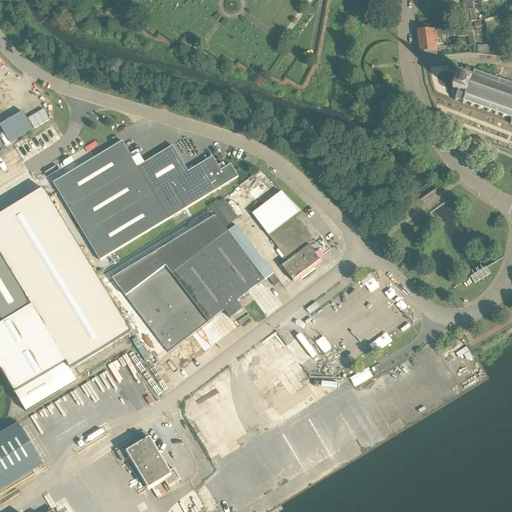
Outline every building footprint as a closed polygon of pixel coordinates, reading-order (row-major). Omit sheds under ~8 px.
[(456,0),(462,0),(466,12),(474,9),(472,2),(473,2),(472,0),(455,0),(456,0)] [(474,9),(466,12),(455,15),(461,31),(473,32),(470,23),(477,21),(476,20),(475,14),(474,9)] [(442,30),(418,31),(422,58),(423,59),(437,57),(437,56),(437,52),(438,52),(437,45),(443,44),(443,39),(443,32),(442,30)] [(490,77),(483,75),(484,73),(482,72),(481,74),(475,72),(476,70),(474,70),(474,71),(468,69),(468,68),(466,67),(466,68),(465,68),(464,70),(465,70),(463,77),(458,75),(453,89),(458,91),(456,98),(454,97),(454,99),(455,99),(455,101),(456,101),(457,100),(463,102),(462,104),(464,104),(465,103),(471,105),(470,107),(472,107),(472,106),(478,108),(478,109),(480,110),(480,109),(487,111),(487,113),(489,114),(489,113),(489,112),(495,114),(494,116),(496,116),(497,115),(502,117),(501,118),(503,119),(504,118),(511,120),(510,122),(511,122),(510,124),(511,124),(511,84),(508,83),(509,82),(507,81),(506,83),(500,81),(501,79),(499,78),(498,80),(491,77),(492,76),(490,75),(490,77)] [(0,126),(10,143),(26,134),(50,120),(43,109),(27,119),(23,112),(0,125),(0,126)] [(173,147),(138,168),(122,142),(53,184),(100,262),(238,178),(231,165),(226,168),(225,165),(220,164),(218,166),(213,157),(188,172),(173,147)] [(253,176),(260,184),(268,177),(260,169),(253,176)] [(363,182),(358,176),(353,182),(359,187),(363,182)] [(264,190),(270,198),(279,191),(274,184),(264,190)] [(0,318),(3,324),(32,307),(69,368),(132,333),(44,189),(0,216),(0,318)] [(331,250),(301,211),(285,190),(252,214),(269,236),(270,236),(289,261),(282,266),(293,281),(320,261),(319,259),(331,250)] [(228,205),(227,206),(224,200),(216,204),(228,223),(236,218),(228,205)] [(229,231),(228,231),(216,216),(113,279),(125,295),(168,353),(224,311),(230,319),(243,310),(237,302),(265,281),(229,231)] [(487,268),(471,275),(474,282),(490,275),(487,268)] [(298,365),(316,354),(304,333),(286,344),(298,365)] [(454,374),(465,367),(474,362),(462,342),(441,354),(454,374)] [(407,361),(376,380),(382,390),(413,371),(407,361)] [(13,397),(24,414),(59,393),(48,375),(13,397)] [(277,405),(290,394),(279,381),(267,392),(277,405)] [(0,491),(44,465),(19,423),(0,434),(0,491)] [(199,431),(204,446),(225,439),(220,424),(199,431)] [(169,487),(180,480),(181,480),(175,470),(169,473),(149,440),(137,447),(135,444),(134,445),(133,442),(117,452),(123,462),(129,458),(131,461),(147,490),(165,480),(169,487)]
